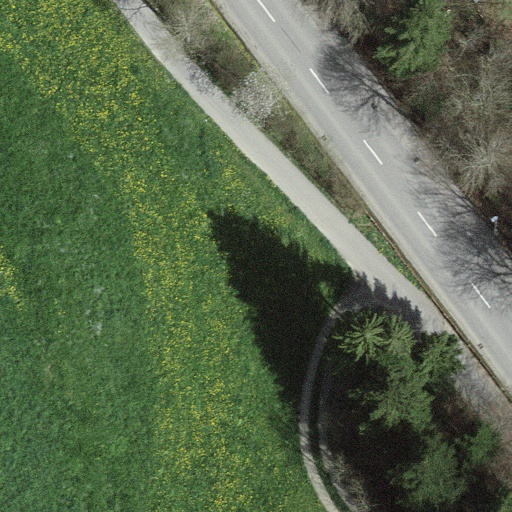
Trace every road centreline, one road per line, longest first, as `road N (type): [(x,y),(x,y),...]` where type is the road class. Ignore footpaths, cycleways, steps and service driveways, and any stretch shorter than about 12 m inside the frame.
road 1 (track): [(119,0),(248,157),(490,405),(511,404)]
road 2 (tertiary): [(249,0),(511,339)]
